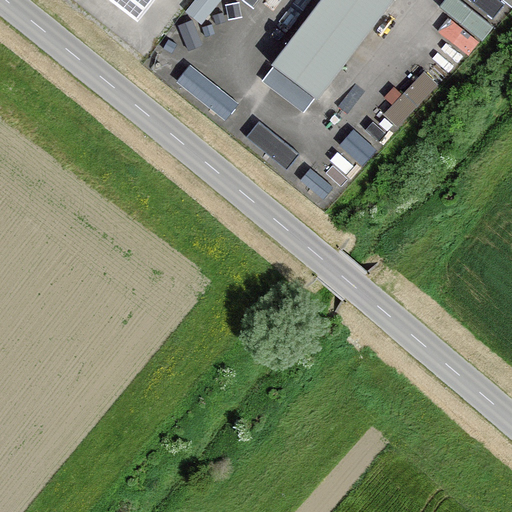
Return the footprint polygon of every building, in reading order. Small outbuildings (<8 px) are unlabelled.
[(170,0),(106,0),(146,31),(170,0)] [(392,0),(317,0),(267,66),(314,102),(392,0)] [(440,24),(470,52),(498,21),(493,16),(497,13),(482,0),(441,0),(439,2),(450,13),(440,24)] [(400,122),(440,79),(425,66),(385,109),(400,122)] [(237,119),(247,104),(197,72),(187,86),(237,119)]
